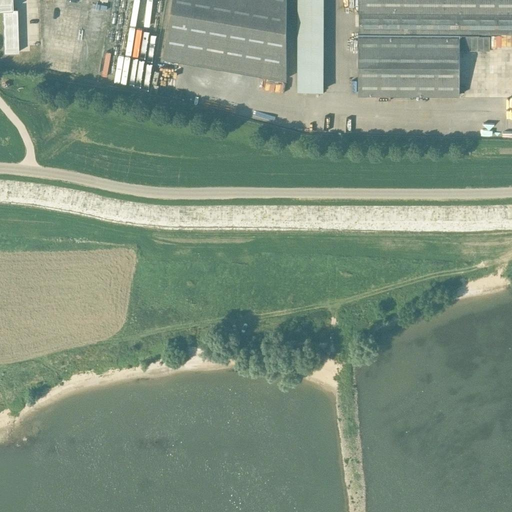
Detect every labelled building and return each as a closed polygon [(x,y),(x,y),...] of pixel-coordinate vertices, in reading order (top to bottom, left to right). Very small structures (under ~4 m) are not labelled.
[(0,0),(0,8),(2,9),(3,53),(18,52),(17,8),(13,8),(12,0),(0,0)] [(172,0),(162,57),(286,79),(286,0),(172,0)] [(511,0),(359,0),(359,33),(358,33),(358,94),(460,95),(460,50),(490,50),(490,36),(466,36),(466,33),(480,33),(511,32),(511,0)] [(126,73),(146,74),(147,57),(126,56),(126,73)] [(298,71),(298,89),(324,90),(324,71),(298,71)] [(280,111),(278,124),(294,127),(296,114),(280,111)]
